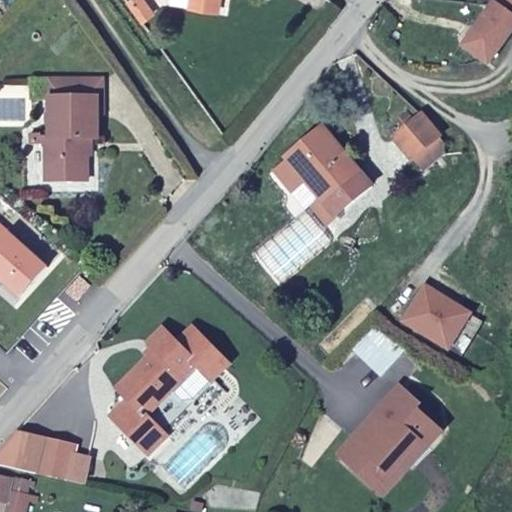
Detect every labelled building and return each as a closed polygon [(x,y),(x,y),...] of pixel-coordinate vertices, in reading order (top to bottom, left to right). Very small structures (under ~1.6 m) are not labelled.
[(154,12),(145,0),(130,0),(128,2),(141,21),(154,12)] [(196,0),(195,10),(223,18),(227,0),(196,0)] [(485,62),(511,28),(511,0),(495,0),(463,43),(485,62)] [(99,139),(98,79),(55,80),(55,134),(52,135),(54,178),(92,178),(91,139),(99,139)] [(437,136),(419,116),(393,136),(411,156),(437,136)] [(372,184),(324,127),(274,169),(293,193),(307,181),(321,198),(335,216),(372,184)] [(422,169),(447,147),(437,136),(411,156),(422,169)] [(326,224),(335,216),(321,198),(311,206),(326,224)] [(0,277),(22,297),(48,266),(0,223),(0,277)] [(67,292),(76,300),(90,285),(81,277),(67,292)] [(461,354),(481,320),(425,288),(405,322),(461,354)] [(179,346),(196,328),(188,322),(172,339),(179,346)] [(197,398),(230,359),(196,328),(179,346),(172,339),(159,327),(145,342),(152,349),(118,385),(128,395),(111,413),(151,450),(169,431),(149,412),(172,387),(187,400),(197,398)] [(359,433),(365,439),(405,395),(398,390),(359,433)] [(359,433),(342,451),(369,477),(388,476),(432,428),(414,412),(418,408),(405,395),(365,439),(359,433)] [(69,480),(75,443),(42,438),(36,475),(69,480)] [(25,511),(29,495),(16,493),(12,511),(25,511)]
